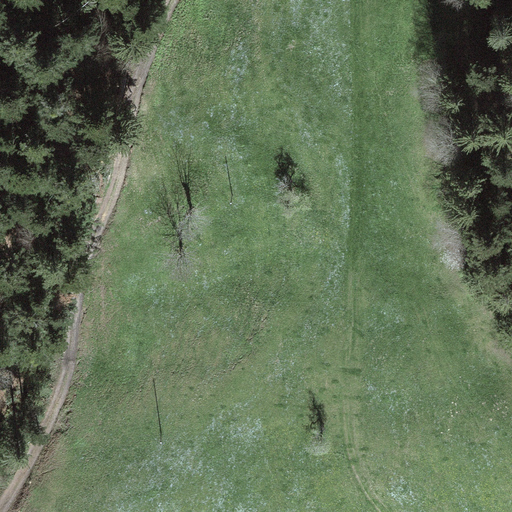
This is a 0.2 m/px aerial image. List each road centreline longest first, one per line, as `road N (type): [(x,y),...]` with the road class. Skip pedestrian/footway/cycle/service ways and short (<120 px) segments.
road 1 (track): [(3,511),(63,371),(69,320),(145,35),(168,0)]
road 2 (track): [(357,0),(345,455),(368,511)]
